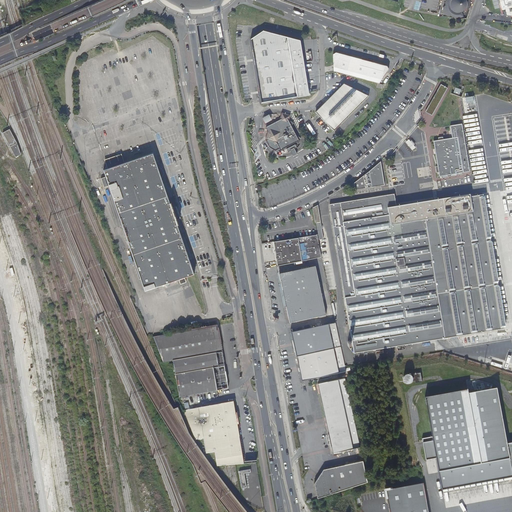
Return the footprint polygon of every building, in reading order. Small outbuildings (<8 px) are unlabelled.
[(449,16),(450,16),(452,17),(454,18),(456,18),(459,18),(461,17),(462,17),(461,12),(462,11),(464,10),(465,8),(466,8),(467,6),(467,3),(466,1),(465,0),(446,0),(445,1),(445,4),(445,6),(444,6),(443,9),(443,11),(442,11),(443,12),(444,14),(445,13),(446,15),(447,15),(448,16),(449,16)] [(511,16),(511,0),(497,0),(502,16),(511,16)] [(300,40),(298,40),(263,31),(250,39),(259,92),(261,103),(309,95),(300,40)] [(334,71),(380,84),(388,70),(387,67),(362,60),(360,56),(352,54),(347,57),(344,52),(338,50),(333,55),(334,71)] [(328,99),(315,112),(317,114),(331,129),(333,132),(368,97),(344,84),(328,99)] [(439,84),(424,111),(434,117),(449,89),(439,84)] [(454,87),(452,93),(458,95),(461,89),(454,87)] [(275,122),(266,127),(273,141),(275,140),(280,151),(299,140),(297,137),(291,125),(289,121),(288,121),(286,116),(275,122)] [(452,138),(433,140),(439,176),(470,171),(464,136),(462,124),(450,126),(452,138)] [(8,130),(1,133),(14,158),(20,155),(16,144),(8,130)] [(406,143),(412,149),(415,146),(413,144),(410,141),(409,140),(406,143)] [(117,211),(167,194),(153,153),(103,170),(117,211)] [(355,189),(384,185),(380,161),(365,173),(354,183),(355,189)] [(463,177),(440,181),(442,188),(465,184),(463,177)] [(329,204),(354,353),(511,327),(511,285),(496,192),(470,196),(469,193),(396,205),(394,194),(329,204)] [(167,194),(117,211),(145,291),(194,274),(167,194)] [(310,260),(320,258),(316,235),(315,235),(274,242),(277,266),(285,265),(301,261),(299,244),(307,243),(310,260)] [(282,288),(318,280),(315,266),(279,274),(280,281),(282,288)] [(318,280),(282,288),(284,297),(286,306),(322,299),(318,280)] [(322,299),(286,306),(287,315),(289,323),(326,315),(322,299)] [(173,361),(216,353),(222,352),(220,339),(218,325),(211,327),(153,338),(158,364),(173,361)] [(296,356),(339,347),(334,325),(332,325),(291,333),(296,356)] [(339,347),(296,356),(301,381),(341,373),(341,370),(344,370),(339,347)] [(216,353),(173,361),(175,375),(213,368),(218,367),(217,360),(216,353)] [(213,368),(175,375),(179,398),(217,391),(214,377),(213,368)] [(412,378),(410,378),(410,377),(408,375),(407,375),(405,375),(403,375),(402,377),(401,378),(401,380),(402,382),(403,383),(404,384),(406,384),(407,384),(408,383),(409,383),(410,381),(413,381),(413,383),(420,382),(418,373),(411,374),(412,378)] [(345,379),(318,384),(332,453),(359,447),(345,379)] [(435,458),(441,490),(511,478),(511,443),(505,445),(494,389),(466,394),(465,390),(423,397),(431,437),(421,439),(422,443),(431,441),(435,458)] [(235,462),(243,461),(234,402),(186,410),(198,440),(208,464),(214,464),(235,462)] [(425,460),(435,458),(431,441),(422,443),(425,460)] [(255,460),(243,461),(235,462),(241,499),(260,509),(263,509),(255,460)] [(316,499),(365,484),(360,462),(322,471),(312,485),(316,499)] [(427,511),(423,483),(390,489),(389,488),(389,489),(385,490),(388,511),(427,511)]
